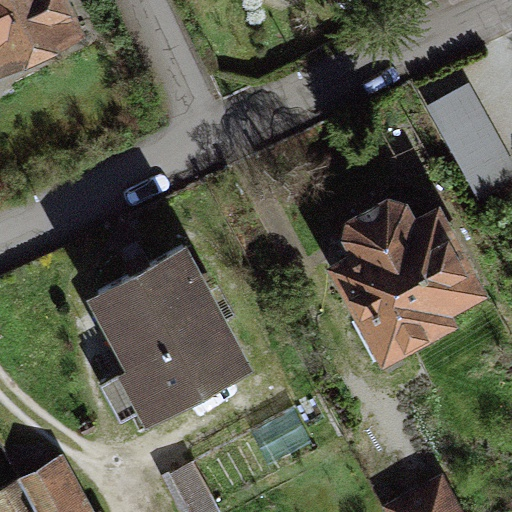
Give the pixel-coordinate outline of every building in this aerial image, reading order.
[(54,0),(0,0),(0,81),(77,38),(54,0)] [(329,249),(300,267),(365,371),(484,297),(430,211),(399,230),(375,192),(316,229),(329,249)] [(162,243),(62,301),(132,419),(231,361),(162,243)] [(459,511),(427,460),(361,501),(368,511),(459,511)] [(78,511),(53,464),(0,493),(0,511),(78,511)]
